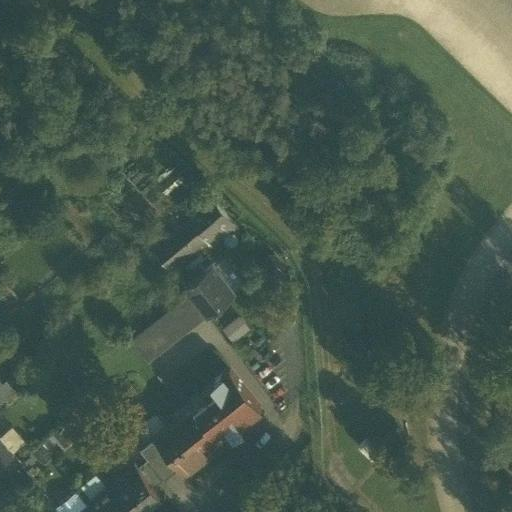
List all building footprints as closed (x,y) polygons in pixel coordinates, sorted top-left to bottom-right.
[(230,217),(215,197),(203,208),(219,226),(230,217)] [(219,226),(203,208),(191,219),(206,237),(219,226)] [(191,219),(168,239),(182,257),(206,237),(191,219)] [(182,257),(168,239),(155,251),(169,268),(182,257)] [(192,279),(183,286),(196,301),(207,316),(236,292),(212,262),(204,269),(192,279)] [(198,262),(186,272),(192,279),(204,269),(198,262)] [(189,294),(131,339),(135,345),(194,300),(189,294)] [(194,300),(135,345),(148,361),(206,316),(194,300)] [(218,387),(184,414),(214,451),(243,428),(239,423),(261,407),(230,367),(212,381),(218,387)] [(4,380),(0,383),(0,402),(23,383),(13,372),(4,380)] [(184,414),(167,427),(172,433),(162,441),(161,442),(179,465),(180,465),(187,472),(214,451),(184,414)] [(179,465),(161,442),(162,441),(157,435),(140,448),(148,458),(164,478),(179,465)] [(14,452),(0,436),(0,464),(4,461),(14,452)] [(164,478),(148,458),(138,465),(155,486),(165,479),(164,478)] [(138,465),(134,459),(109,480),(111,483),(134,511),(135,511),(161,493),(155,486),(138,465)] [(4,461),(0,464),(0,478),(11,469),(4,461)] [(134,511),(111,483),(88,501),(96,511),(134,511)] [(7,489),(0,494),(0,511),(15,498),(7,489)] [(96,511),(88,501),(78,489),(54,507),(58,511),(96,511)]
